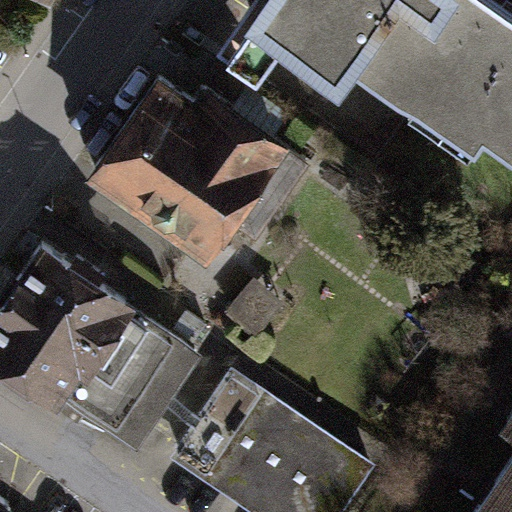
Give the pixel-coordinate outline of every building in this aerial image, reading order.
[(264,0),(229,51),(376,153),(407,109),(469,153),(485,131),(511,149),(511,9),(499,0),(264,0)] [(291,142),(164,57),(87,173),(213,257),(291,142)] [(201,348),(42,238),(0,300),(0,355),(135,448),(201,348)] [(231,361),(171,449),(263,511),(336,511),(374,458),(231,361)] [(511,511),(511,454),(471,511),(511,511)] [(8,511),(13,506),(0,497),(0,511),(8,511)]
